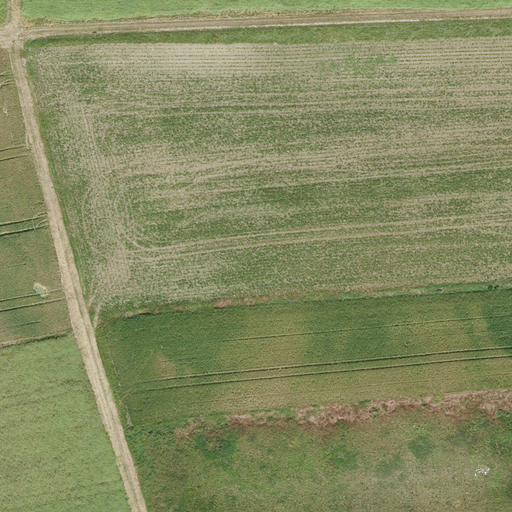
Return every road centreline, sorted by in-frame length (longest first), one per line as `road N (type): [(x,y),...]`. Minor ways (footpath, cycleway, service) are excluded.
road 1 (track): [(14,0),(45,163),(143,511)]
road 2 (track): [(0,31),(511,9)]
